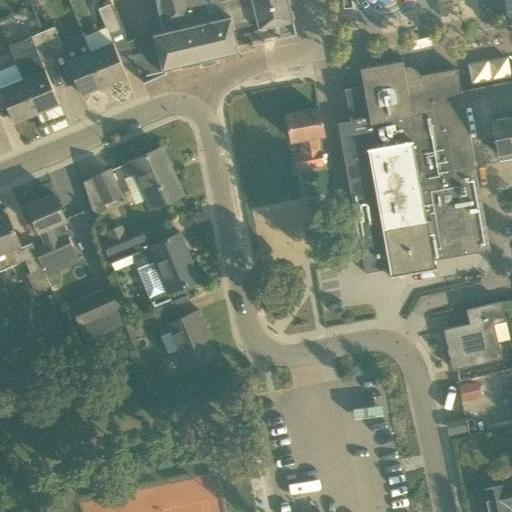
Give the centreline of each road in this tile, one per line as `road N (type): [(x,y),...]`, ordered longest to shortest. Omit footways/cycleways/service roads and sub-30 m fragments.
road 1 (residential): [(445,511),(416,371),(403,349),(381,340),(271,359),(252,343),(213,130),(190,108)]
road 2 (residential): [(190,108),(162,108),(0,174)]
road 3 (residential): [(305,0),(317,57),(214,84),(190,108)]
